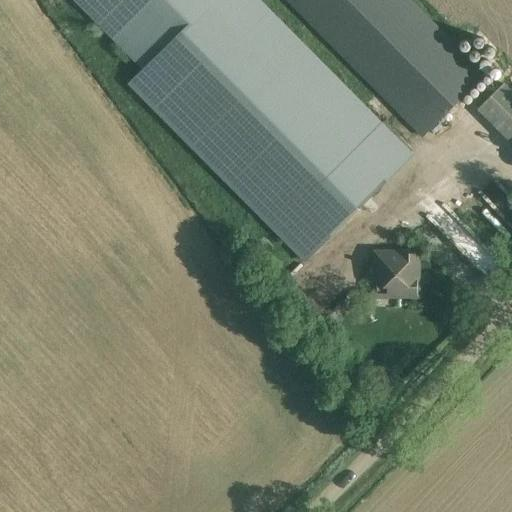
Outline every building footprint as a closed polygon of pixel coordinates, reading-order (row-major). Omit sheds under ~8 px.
[(259,0),(73,0),(142,70),(128,84),(303,261),(411,153),(259,0)] [(285,0),(423,138),(486,75),(411,0),(285,0)] [(511,0),(451,0),(463,12),(475,0),(490,0),(511,22),(511,0)] [(478,110),(511,143),(511,92),(504,84),(478,110)] [(373,298),(389,298),(389,297),(418,297),(419,274),(416,274),(416,267),(418,267),(419,252),(374,252),(374,274),(373,274),(373,298)]
